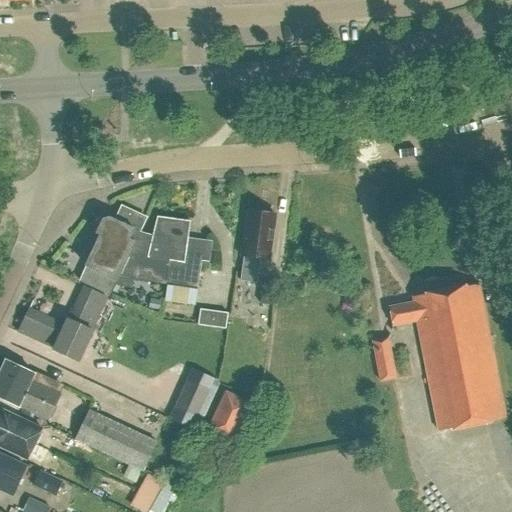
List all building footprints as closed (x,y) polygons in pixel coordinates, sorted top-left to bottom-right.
[(136,241),(141,231),(147,217),(123,206),(118,220),(111,217),(104,219),(98,233),(101,235),(87,265),(88,265),(119,279),(134,248),(137,242),(136,241)] [(270,258),(276,214),(249,210),(242,254),(245,255),(242,279),(257,281),(260,257),(270,258)] [(159,216),(156,235),(141,231),(136,241),(137,242),(134,248),(165,257),(186,257),(192,221),(159,216)] [(166,296),(167,283),(169,268),(162,265),(165,257),(134,248),(119,279),(88,265),(82,280),(111,294),(115,288),(130,291),(166,296)] [(203,260),(186,257),(165,257),(162,265),(169,268),(167,283),(199,288),(203,260)] [(273,304),(276,285),(264,284),(262,303),(273,304)] [(505,416),(480,284),(414,296),(415,302),(392,307),(395,324),(418,320),(439,429),(505,416)] [(68,325),(92,336),(110,298),(85,287),(68,325)] [(151,300),(150,308),(158,310),(160,302),(151,300)] [(92,336),(68,325),(32,308),(21,332),(57,349),(57,350),(81,361),(92,336)] [(226,328),(228,312),(200,308),(198,324),(226,328)] [(380,381),(397,378),(390,339),(372,342),(380,381)] [(48,418),(60,393),(32,380),(35,373),(7,360),(0,376),(0,395),(21,405),(21,406),(48,418)] [(218,383),(190,370),(167,419),(196,432),(218,383)] [(232,444),(252,403),(226,390),(206,431),(232,444)] [(0,426),(35,443),(42,428),(2,409),(1,413),(0,412),(0,426)] [(144,470),(158,441),(91,411),(77,440),(144,470)] [(0,447),(27,460),(35,443),(0,426),(0,447)] [(0,489),(13,495),(26,466),(0,454),(0,489)] [(56,495),(63,480),(40,470),(33,485),(56,495)] [(135,503),(150,511),(169,511),(181,491),(152,475),(135,503)] [(29,498),(24,510),(27,511),(48,511),(50,508),(29,498)]
